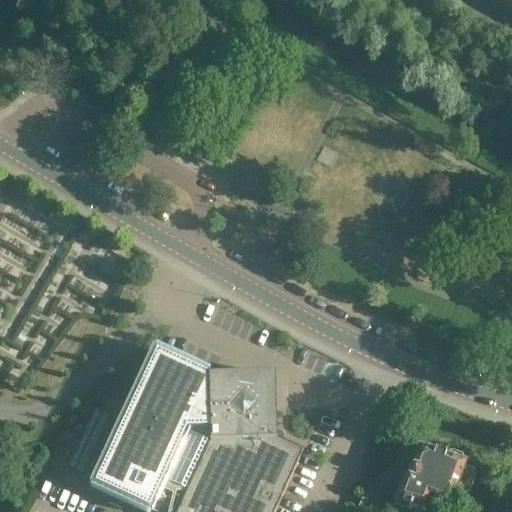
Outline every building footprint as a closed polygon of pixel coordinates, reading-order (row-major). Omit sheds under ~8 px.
[(511,0),(483,0),(511,18),(511,0)] [(274,511),(302,452),(284,444),(275,440),(273,375),(209,377),(156,352),(94,486),(149,511),(274,511)] [(322,411),(308,441),(331,452),(345,421),(322,411)] [(404,473),(395,493),(393,499),(423,511),(425,511),(430,502),(448,510),(456,491),(464,493),(469,491),(475,473),(473,468),(463,465),(464,462),(462,461),(463,459),(460,454),(451,451),(447,453),(446,455),(418,443),(405,474),(404,473)] [(423,511),(393,499),(395,493),(365,485),(353,511),(423,511)]
